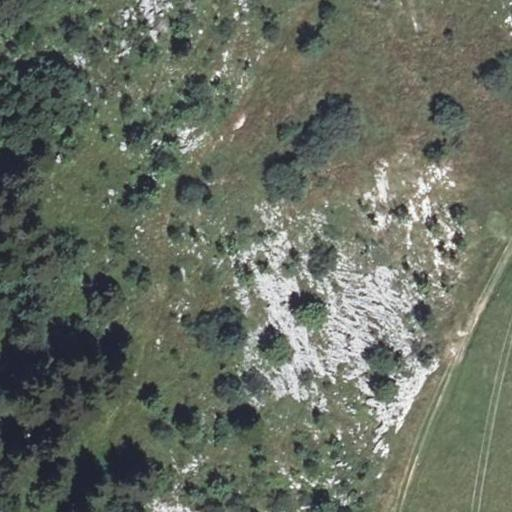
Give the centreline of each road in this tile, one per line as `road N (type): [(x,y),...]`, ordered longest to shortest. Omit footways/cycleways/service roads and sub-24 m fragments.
road 1 (track): [(511,245),(422,432),(397,511)]
road 2 (track): [(511,333),(474,511)]
